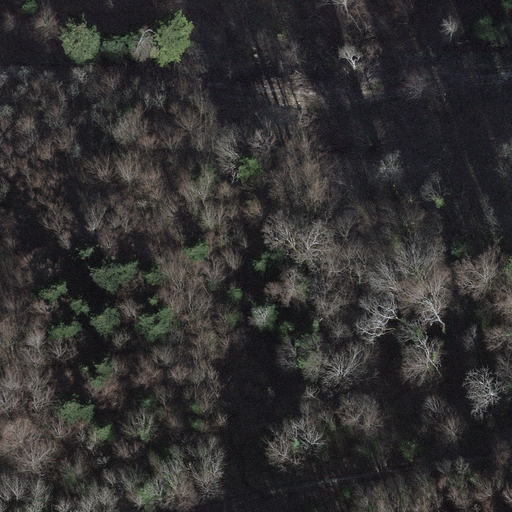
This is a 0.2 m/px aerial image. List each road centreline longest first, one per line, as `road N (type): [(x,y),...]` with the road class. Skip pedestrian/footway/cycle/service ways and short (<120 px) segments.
road 1 (track): [(0,66),(170,79),(253,99),(511,72)]
road 2 (track): [(188,511),(511,447)]
